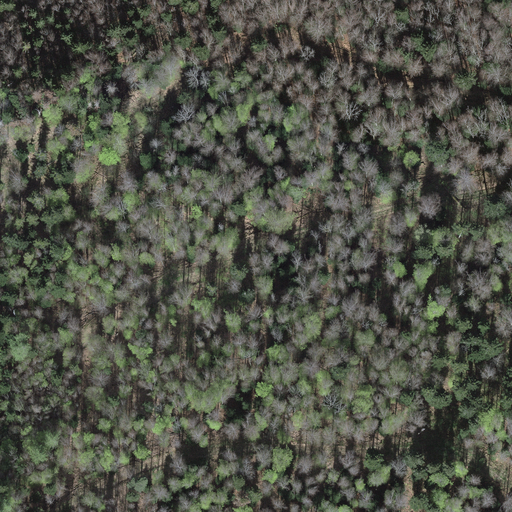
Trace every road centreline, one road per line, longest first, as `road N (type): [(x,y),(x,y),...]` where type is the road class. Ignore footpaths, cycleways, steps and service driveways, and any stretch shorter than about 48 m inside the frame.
road 1 (track): [(511,106),(420,92),(271,41),(135,108),(0,154)]
road 2 (track): [(62,357),(137,299),(262,243),(511,182)]
road 3 (track): [(68,511),(174,460),(326,445),(449,450),(511,491)]
